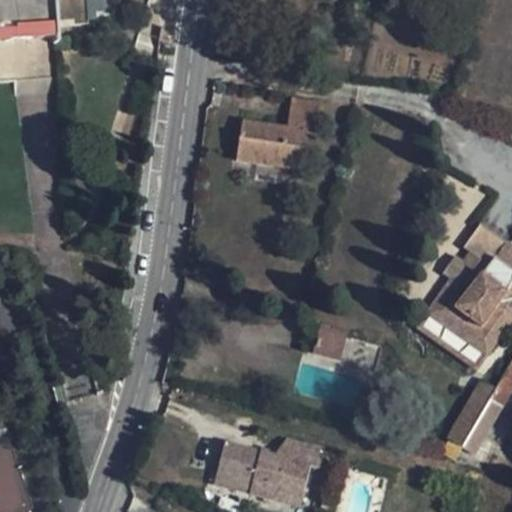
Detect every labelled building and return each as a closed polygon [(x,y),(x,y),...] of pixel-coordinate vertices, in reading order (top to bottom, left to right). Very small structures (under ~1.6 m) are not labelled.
[(0,0),(0,39),(40,37),(56,36),(57,40),(61,40),(58,0),(0,0)] [(319,104),(293,99),(288,128),(244,121),(238,162),(299,171),(306,130),(315,131),(319,104)] [(511,248),(480,226),(469,242),(475,247),(469,256),(457,274),(428,315),(486,356),(511,318),(511,312),(502,305),(511,290),(511,248)] [(457,274),(469,256),(459,249),(448,267),(457,274)] [(477,369),(486,356),(428,315),(418,328),(477,369)] [(340,361),(347,334),(321,327),(314,354),(340,361)] [(496,389),(463,449),(475,456),(511,389),(511,382),(503,377),(496,389)] [(449,441),(463,449),(496,389),(482,381),(449,441)] [(56,402),(67,399),(64,386),(53,388),(56,402)] [(0,440),(0,511),(35,511),(3,439),(0,440)] [(285,459),(290,442),(285,441),(274,456),(285,459)] [(441,455),(457,460),(463,449),(449,441),(441,455)] [(311,465),(316,467),(320,451),(290,442),(285,459),(274,456),(225,443),(219,468),(254,478),(249,494),(299,507),(311,465)] [(323,469),(328,453),(320,451),(316,467),(323,469)] [(214,484),(249,494),(254,478),(219,468),(214,484)]
